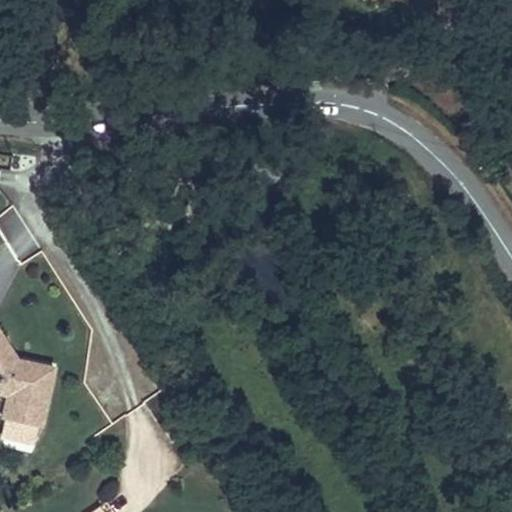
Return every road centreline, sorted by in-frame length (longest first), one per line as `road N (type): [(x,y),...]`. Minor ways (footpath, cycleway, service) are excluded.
road 1 (tertiary): [(0,120),(121,122),(276,104),(351,107),(407,132),(444,163),(511,258)]
road 2 (unknown): [(42,212),(119,360),(141,483)]
